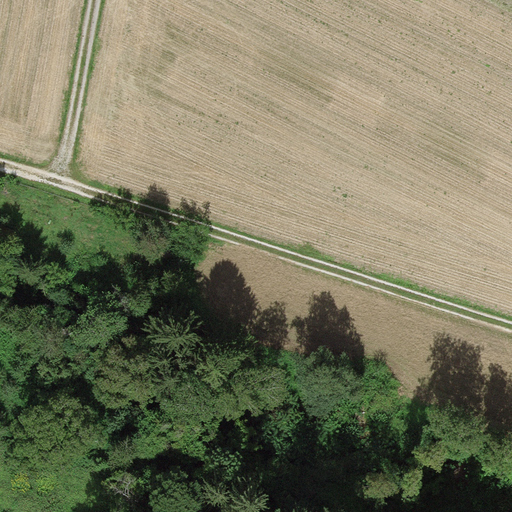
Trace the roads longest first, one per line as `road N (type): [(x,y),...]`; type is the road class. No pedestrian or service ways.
road 1 (track): [(0,167),(511,328)]
road 2 (track): [(55,184),(90,0)]
